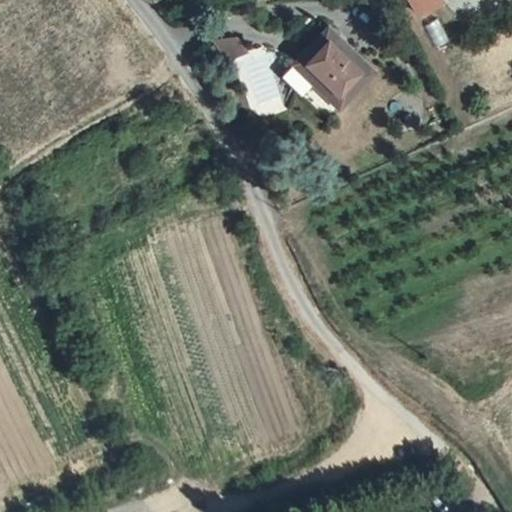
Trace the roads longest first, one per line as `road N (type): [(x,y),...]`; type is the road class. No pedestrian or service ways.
road 1 (residential): [(134,0),(179,58),(309,309),(351,365),(456,457),(497,511)]
road 2 (track): [(206,511),(348,460),(399,409)]
road 3 (track): [(0,183),(134,102),(179,58)]
